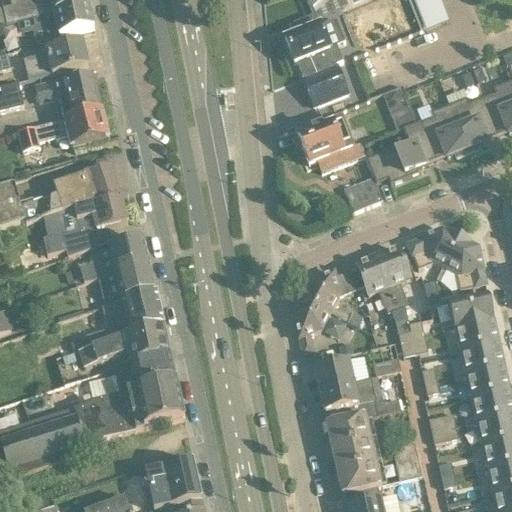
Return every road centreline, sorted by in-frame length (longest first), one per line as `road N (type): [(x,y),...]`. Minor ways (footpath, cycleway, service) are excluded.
road 1 (residential): [(105,0),(221,511)]
road 2 (secondary): [(279,511),(179,0)]
road 3 (secondary): [(153,0),(252,511)]
road 4 (residential): [(262,280),(237,0)]
road 5 (residential): [(262,280),(489,192)]
road 6 (residential): [(308,511),(262,280)]
